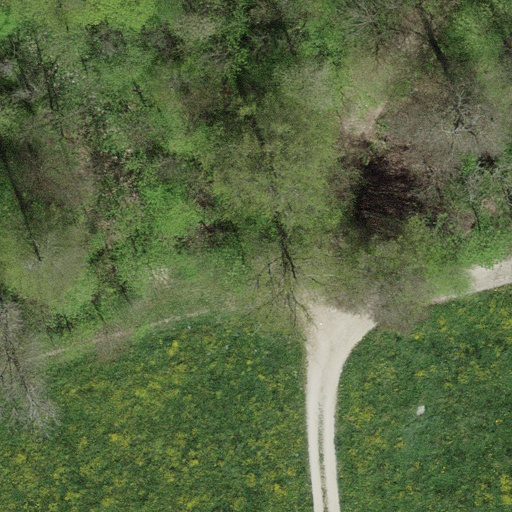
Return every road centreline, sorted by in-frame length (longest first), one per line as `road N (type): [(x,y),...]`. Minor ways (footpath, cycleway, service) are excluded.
road 1 (track): [(329,315),(353,170),(418,30),(441,0)]
road 2 (track): [(0,356),(329,315)]
road 3 (track): [(328,511),(317,426),(329,315)]
road 4 (track): [(329,315),(511,269)]
